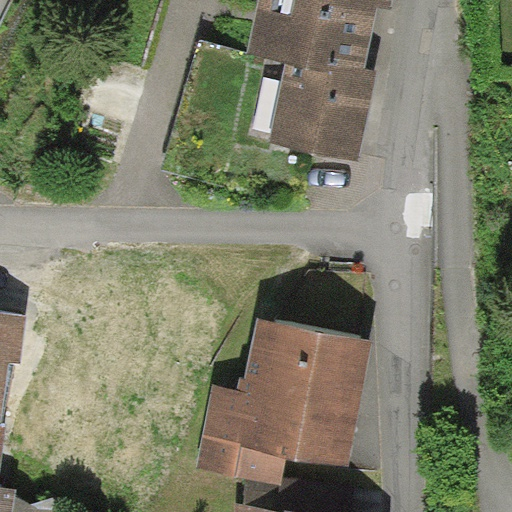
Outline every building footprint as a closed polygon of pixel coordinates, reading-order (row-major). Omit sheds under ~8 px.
[(261,0),(250,54),(248,61),(287,69),(270,148),(357,166),(376,79),(366,77),(380,13),(392,16),(395,0),(261,0)] [(248,61),(250,54),(201,41),(164,172),(224,185),(233,144),(270,153),(270,148),(287,69),(248,61)] [(98,241),(12,425),(10,446),(75,475),(65,498),(97,511),(133,511),(231,303),(98,241)] [(24,321),(0,316),(0,427),(6,428),(24,321)] [(375,347),(258,325),(245,394),(212,387),(196,470),(283,486),(288,462),(351,474),(362,416),(375,347)] [(12,511),(14,492),(0,490),(0,511),(12,511)]
